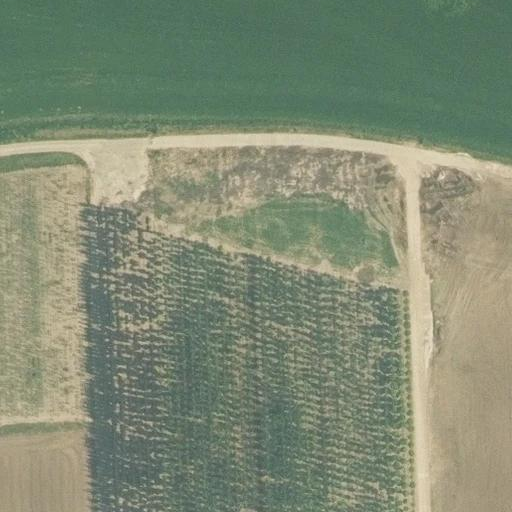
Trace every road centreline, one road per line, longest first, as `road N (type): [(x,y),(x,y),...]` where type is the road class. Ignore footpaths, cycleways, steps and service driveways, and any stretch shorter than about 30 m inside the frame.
road 1 (track): [(422,511),(407,155),(274,141),(111,145),(134,198)]
road 2 (track): [(134,198),(162,224),(251,247),(260,511)]
road 3 (track): [(251,247),(414,286)]
